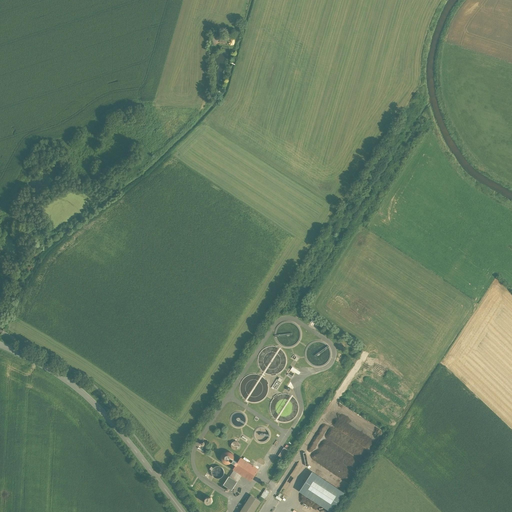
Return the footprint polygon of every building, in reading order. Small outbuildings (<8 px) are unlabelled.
[(204,438),(198,448),(202,451),(203,450),(202,449),(208,440),(204,438)] [(289,450),(284,447),(279,456),(284,459),(289,450)] [(258,469),(241,458),(238,463),(237,466),(235,469),(251,480),(258,469)] [(343,493),(313,473),(301,491),(303,493),(331,511),(343,493)] [(237,482),(229,476),(224,485),(228,487),(231,489),(232,490),(237,482)] [(265,489),(261,496),(265,499),(270,492),(265,489)] [(251,495),(239,511),(254,511),(261,502),(251,495)]
